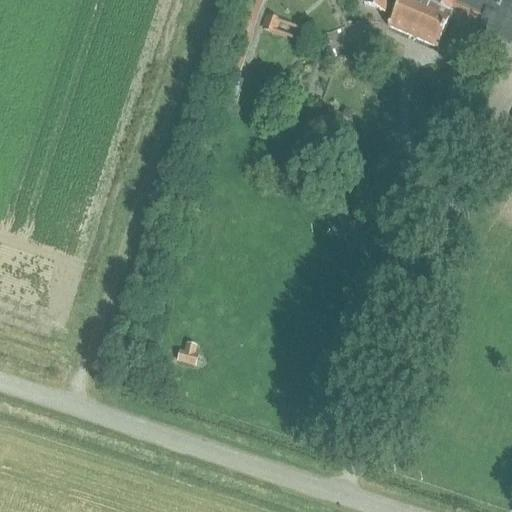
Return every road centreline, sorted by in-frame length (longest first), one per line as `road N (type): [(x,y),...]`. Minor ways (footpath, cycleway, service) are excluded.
road 1 (track): [(71,406),(205,0)]
road 2 (unclassified): [(388,511),(0,382)]
